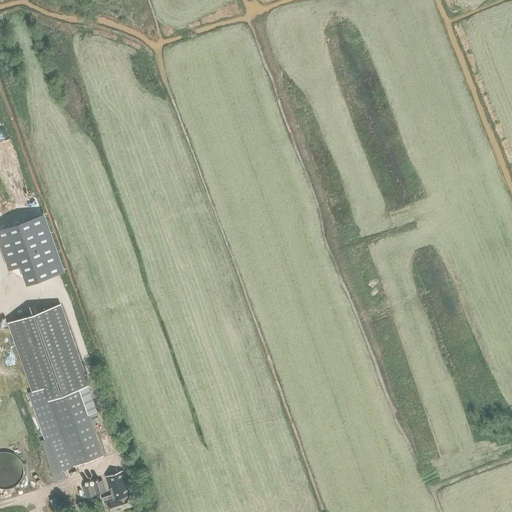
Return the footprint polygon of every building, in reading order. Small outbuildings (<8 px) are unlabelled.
[(42,215),(0,229),(0,245),(8,269),(20,265),(26,284),(62,271),(42,215)] [(63,470),(102,456),(88,414),(96,411),(59,304),(9,322),(33,391),(29,392),(45,439),(40,440),(54,482),(66,478),(63,470)] [(0,489),(3,490),(8,490),(13,488),(18,485),(21,481),(23,476),(23,470),(22,465),(20,460),(16,456),(11,454),(6,452),(1,453),(0,452),(0,489)] [(123,508),(131,506),(128,496),(130,495),(122,471),(105,477),(111,495),(102,498),(104,503),(105,503),(108,511),(110,511),(123,508)] [(105,492),(101,480),(82,486),(86,498),(105,492)]
